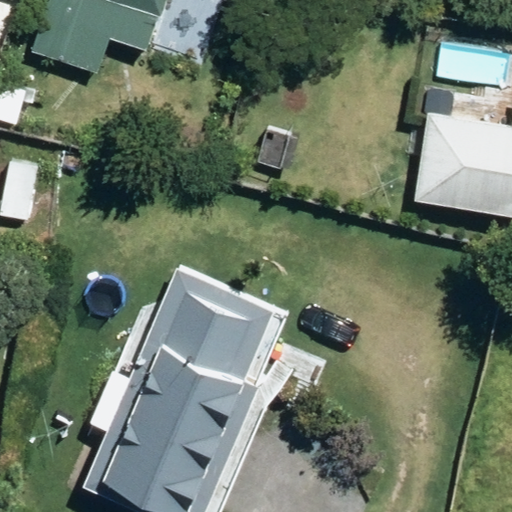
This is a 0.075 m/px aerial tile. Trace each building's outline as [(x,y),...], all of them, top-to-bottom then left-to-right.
[(0,0),(0,30),(10,0),(0,0)] [(37,0),(22,45),(90,67),(102,31),(142,44),(157,0),(37,0)] [(450,79),(453,84),(457,89),(462,92),(467,95),(473,97),(479,98),(485,98),(491,97),(496,95),(502,92),(506,88),(510,84),(511,80),(511,47),(510,44),(506,39),(501,35),(496,33),(490,30),(484,29),(478,29),(472,31),(467,33),(462,36),(457,40),(453,44),(450,49),(448,55),(447,61),(447,67),(448,73),(450,79)] [(388,45),(317,35),(312,72),(383,82),(388,45)] [(318,91),(279,87),(275,138),(314,141),(318,91)] [(511,89),(506,89),(502,115),(418,105),(407,199),(511,211),(511,89)] [(0,161),(0,211),(23,215),(30,163),(0,160),(0,161)] [(76,476),(156,511),(193,511),(251,377),(237,371),(266,303),(168,260),(76,476)]
